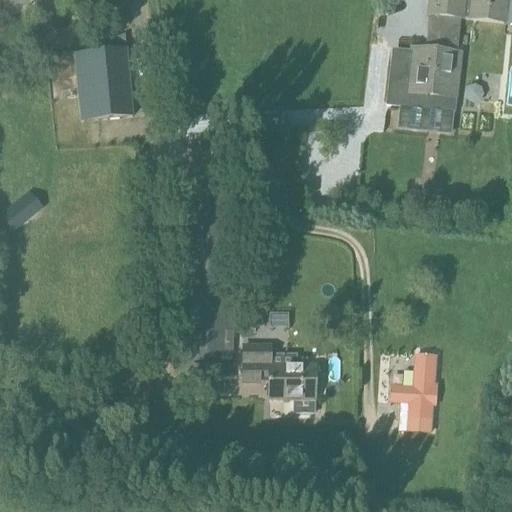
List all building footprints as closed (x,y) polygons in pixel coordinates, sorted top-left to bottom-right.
[(7,0),(8,6),(14,10),(30,7),(29,2),(41,0),(7,0)] [(511,0),(429,0),(428,19),(433,19),(429,54),(411,52),(411,56),(400,55),(394,107),(453,113),(459,57),(456,56),(459,22),(503,26),(511,27),(511,0)] [(106,55),(75,57),(81,123),(132,119),(125,38),(105,47),(106,55)] [(324,147),(310,147),(311,188),(325,188),(324,147)] [(410,192),(425,193),(426,180),(410,179),(410,192)] [(232,366),(231,362),(232,183),(180,183),(180,379),(239,378),(239,366),(232,366)] [(30,195),(0,218),(0,220),(10,232),(40,208),(30,195)] [(267,383),(266,404),(291,405),(290,416),(311,417),(313,370),(268,367),(269,348),(247,347),(246,382),(267,383)] [(389,389),(388,407),(408,408),(407,432),(430,434),(432,410),(434,410),(435,388),(433,388),(435,360),(413,359),(411,390),(389,389)]
